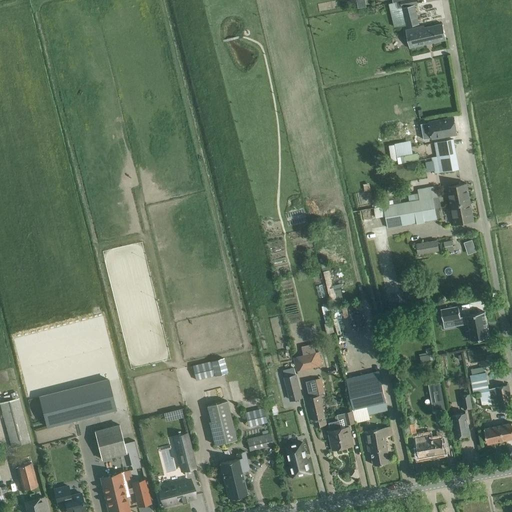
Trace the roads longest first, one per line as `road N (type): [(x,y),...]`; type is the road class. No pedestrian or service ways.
road 1 (residential): [(511,355),(444,0)]
road 2 (secondary): [(288,511),(511,470)]
